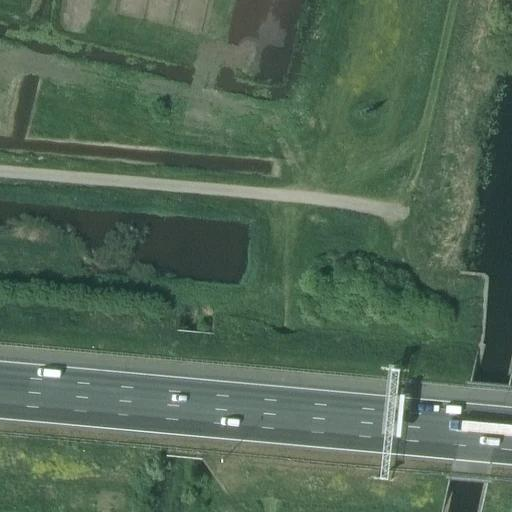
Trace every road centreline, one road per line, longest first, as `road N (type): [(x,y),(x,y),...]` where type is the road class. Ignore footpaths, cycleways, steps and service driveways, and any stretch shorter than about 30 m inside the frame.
road 1 (track): [(0,173),(414,213),(460,0)]
road 2 (motorway): [(511,438),(0,392)]
